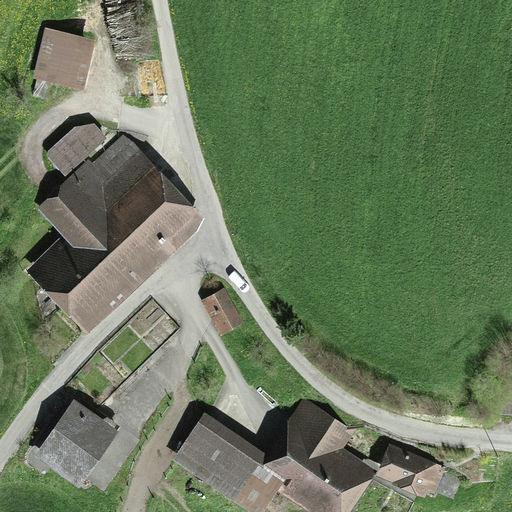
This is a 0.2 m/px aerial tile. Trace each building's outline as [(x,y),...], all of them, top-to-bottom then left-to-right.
[(38,74),(76,83),(86,41),(47,32),(38,74)] [(48,82),(36,79),(32,95),(43,98),(48,82)] [(64,180),(106,142),(96,131),(78,133),(46,162),(64,180)] [(121,140),(46,209),(77,242),(43,273),(85,317),(193,215),(121,140)] [(208,301),(224,330),(239,322),(223,292),(208,301)] [(511,361),(501,361),(500,377),(490,384),(483,405),(511,406),(511,361)] [(42,452),(76,476),(114,422),(80,398),(42,452)] [(270,468),(334,511),(359,476),(329,456),(345,434),(309,410),(270,468)] [(236,495),(259,461),(204,423),(181,457),(236,495)] [(387,470),(424,488),(433,467),(397,450),(387,470)] [(283,492),(269,511),(270,511),(282,511),(292,499),(283,492)]
